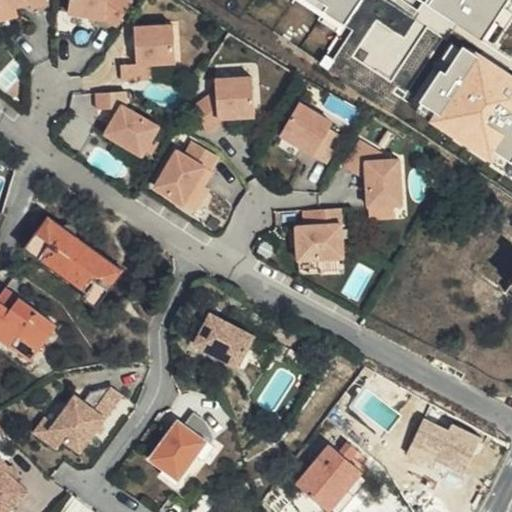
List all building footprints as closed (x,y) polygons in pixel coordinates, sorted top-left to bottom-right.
[(0,0),(0,14),(34,6),(32,0),(0,0)] [(49,0),(32,0),(34,6),(35,12),(52,9),(49,0)] [(74,0),(73,12),(114,19),(117,0),(74,0)] [(138,0),(117,0),(114,19),(122,26),(140,1),(138,0)] [(363,0),(314,0),(349,22),(363,0)] [(511,0),(434,0),(497,41),(511,18),(511,0)] [(140,23),(141,65),(156,65),(181,65),(180,23),(140,23)] [(511,157),(511,71),(463,41),(425,101),(439,109),(432,121),(495,160),(501,151),(511,157)] [(156,65),(141,65),(125,65),(125,80),(156,80),(156,65)] [(218,87),(203,102),(219,118),(219,107),(230,107),(254,106),(252,71),(217,72),(218,87)] [(118,119),(128,104),(127,91),(101,91),(101,110),(118,110),(118,119)] [(301,100),(282,131),(308,146),(317,152),(332,128),(336,121),(301,100)] [(219,118),(203,102),(193,113),(209,128),(219,118)] [(165,128),(128,104),(118,119),(110,132),(148,156),(165,128)] [(254,122),(254,106),(230,107),(230,124),(254,122)] [(346,136),(332,128),(317,152),(332,160),(346,136)] [(308,146),(282,131),(275,149),(300,165),(308,146)] [(198,139),(188,155),(207,166),(214,171),(224,156),(198,139)] [(362,170),(377,147),(364,139),(349,161),(362,170)] [(392,158),(377,147),(362,170),(373,178),(374,206),(399,205),(407,205),(405,157),(392,158)] [(207,166),(188,155),(180,150),(157,185),(188,204),(201,184),(198,182),(207,166)] [(201,184),(188,204),(198,211),(211,190),(201,184)] [(400,217),(399,205),(374,206),(375,218),(400,217)] [(69,271),(94,236),(53,206),(29,241),(69,271)] [(309,218),(310,231),(338,230),(338,217),(309,218)] [(338,230),(310,231),(293,231),(294,268),(312,267),(340,266),(338,230)] [(511,239),(499,230),(471,268),(509,296),(511,291),(511,239)] [(129,262),(94,236),(69,271),(90,286),(86,292),(101,302),(129,262)] [(340,266),(312,267),(312,279),(340,278),(340,266)] [(59,322),(9,287),(0,299),(0,336),(13,345),(22,333),(41,347),(59,322)] [(259,333),(214,310),(198,341),(242,364),(259,333)] [(222,395),(207,387),(194,403),(198,406),(188,418),(182,414),(154,451),(170,464),(182,474),(189,466),(202,450),(212,458),(224,443),(220,440),(227,430),(232,417),(222,395)] [(77,395),(57,425),(53,432),(69,444),(88,457),(129,395),(119,388),(99,399),(94,406),(77,395)] [(198,406),(194,403),(193,402),(182,414),(188,418),(198,406)] [(437,461),(455,424),(429,412),(412,449),(437,461)] [(53,432),(57,425),(48,419),(38,435),(63,453),(69,444),(53,432)] [(484,438),(455,424),(437,461),(466,474),(484,438)] [(349,438),(341,448),(365,467),(331,508),(336,511),(341,511),(377,470),(357,451),(361,447),(349,438)] [(365,467),(341,448),(333,440),(299,480),(331,508),(365,467)] [(0,511),(3,511),(27,489),(6,469),(10,464),(0,454),(0,511)] [(194,470),(189,466),(182,474),(170,464),(166,469),(183,483),(194,470)]
